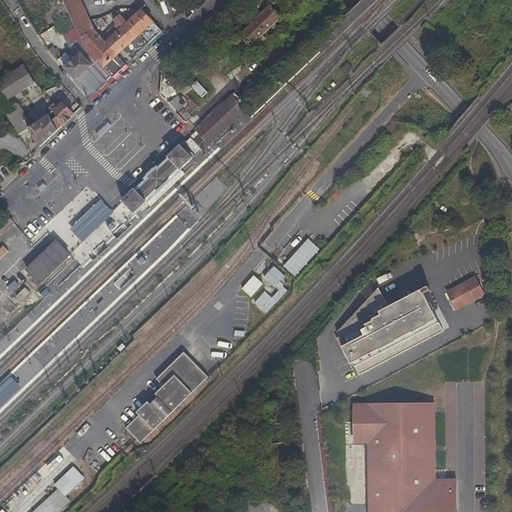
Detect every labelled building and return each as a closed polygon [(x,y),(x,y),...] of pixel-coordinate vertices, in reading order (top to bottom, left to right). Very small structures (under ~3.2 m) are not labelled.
[(90,21),(80,0),(62,0),(76,28),(90,21)] [(286,0),(283,3),(290,10),(294,5),(289,0),(286,0)] [(270,7),(246,29),(242,34),(241,35),(252,47),(258,41),(261,44),(266,40),(263,36),(270,29),(273,32),(278,28),(275,24),(281,19),(270,7)] [(122,49),(132,60),(162,32),(142,9),(133,17),(131,15),(126,20),(123,18),(120,14),(112,21),(118,27),(115,30),(112,32),(114,34),(106,42),(117,54),(122,49)] [(100,36),(93,29),(90,21),(76,28),(86,48),(100,36)] [(0,46),(13,39),(5,26),(0,28),(0,46)] [(221,32),(216,37),(221,42),(222,42),(229,50),(233,45),(221,32)] [(86,48),(113,78),(127,65),(117,54),(106,42),(104,40),(100,36),(86,48)] [(74,83),(90,100),(108,83),(76,47),(67,54),(66,53),(63,55),(53,45),(48,49),(64,68),(64,69),(75,82),(74,83)] [(236,48),(231,53),(238,60),(243,56),(236,48)] [(20,50),(0,62),(0,79),(23,65),(28,62),(20,50)] [(51,73),(36,56),(28,62),(23,65),(38,85),(51,73)] [(245,68),(245,67),(240,62),(231,71),(236,76),(245,68)] [(11,99),(34,84),(23,65),(0,79),(0,104),(1,105),(11,99)] [(245,112),(231,98),(214,114),(197,131),(201,135),(195,141),(205,151),(214,142),(227,129),(245,112)] [(1,105),(19,135),(28,129),(32,126),(19,105),(11,99),(1,105)] [(57,100),(47,108),(50,112),(62,127),(74,115),(61,102),(57,100)] [(28,129),(40,148),(62,127),(50,112),(32,126),(28,129)] [(133,213),(134,214),(147,202),(150,200),(161,189),(164,186),(168,183),(178,173),(181,170),(193,159),(181,146),(166,161),(158,168),(157,167),(155,169),(154,169),(150,172),(146,176),(147,177),(144,179),(146,181),(138,188),(135,191),(135,190),(122,201),(123,202),(133,213)] [(185,175),(181,170),(178,173),(168,183),(164,186),(161,189),(150,200),(147,202),(152,207),(185,175)] [(87,214),(71,229),(83,243),(89,237),(115,213),(102,200),(87,214)] [(0,236),(14,224),(6,216),(0,221),(0,236)] [(111,223),(107,228),(109,230),(111,232),(115,228),(113,226),(111,223)] [(293,278),(323,247),(312,236),(282,267),(293,278)] [(27,270),(40,283),(69,256),(57,242),(27,270)] [(145,265),(149,260),(145,255),(140,260),(142,263),(145,265)] [(275,289),(285,278),(273,267),(263,278),(275,289)] [(241,291),(250,299),(263,286),(253,277),(241,291)] [(485,296),(475,278),(448,292),(457,310),(485,296)] [(8,288),(12,293),(20,287),(15,282),(8,288)] [(389,308),(379,289),(338,333),(345,346),(354,363),(360,376),(444,332),(424,294),(431,291),(429,287),(389,308)] [(272,299),(264,292),(253,304),(266,316),(287,292),(282,288),(272,299)] [(343,347),(352,364),(354,363),(345,346),(343,347)] [(158,398),(151,405),(148,402),(137,413),(140,416),(126,429),(141,444),(209,377),(185,353),(156,380),(163,387),(155,395),(158,398)] [(0,407),(22,388),(12,377),(0,388),(0,407)] [(148,402),(151,405),(158,398),(155,395),(148,402)] [(271,445),(287,444),(282,404),(266,405),(267,415),(263,415),(263,419),(247,421),(248,434),(260,433),(259,426),(266,426),(266,420),(268,420),(270,431),(265,432),(266,438),(270,437),(271,445)] [(354,440),(369,439),(369,511),(457,511),(457,481),(435,481),(434,404),(354,405),(354,440)] [(66,496),(84,478),(73,467),(55,484),(66,496)] [(267,494),(278,495),(279,492),(281,471),(281,470),(252,468),(250,493),(258,494),(258,498),(267,498),(267,494)]
